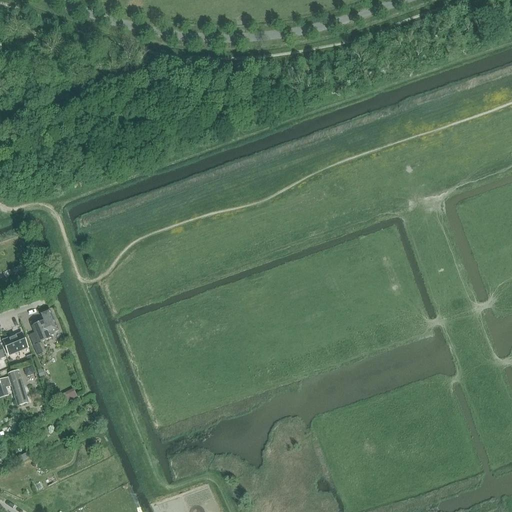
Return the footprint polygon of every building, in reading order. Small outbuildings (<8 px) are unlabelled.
[(36,355),(42,353),(40,349),(39,345),(51,339),(50,335),(58,332),(49,310),(40,314),(42,319),(30,324),(32,328),(31,328),(38,344),(33,347),(35,351),(36,355)] [(26,343),(23,336),(3,344),(9,356),(30,348),(27,342),(26,343)] [(32,368),(24,370),(27,377),(34,375),(32,368)] [(28,403),(19,372),(7,375),(8,379),(0,381),(0,398),(8,396),(6,389),(11,387),(17,407),(28,403)] [(30,453),(18,459),(21,464),(32,458),(30,453)]
